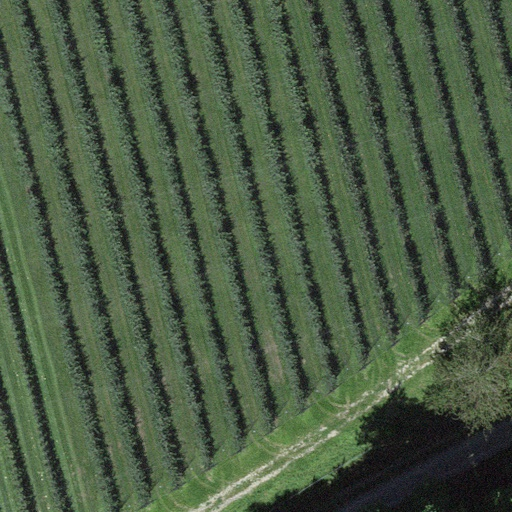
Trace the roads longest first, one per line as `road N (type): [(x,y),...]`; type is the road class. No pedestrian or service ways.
road 1 (track): [(203,511),(511,292)]
road 2 (track): [(401,511),(511,454)]
